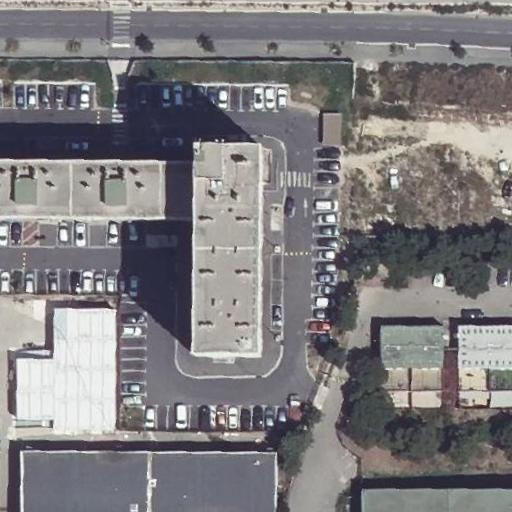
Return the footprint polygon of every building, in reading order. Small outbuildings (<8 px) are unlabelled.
[(195,148),(195,165),(194,221),(194,355),(259,357),(262,150),(195,148)] [(0,219),(126,220),(128,164),(0,162),(0,219)] [(195,165),(128,164),(126,220),(194,221),(195,165)] [(511,322),(454,323),(455,389),(511,388),(511,322)] [(439,324),(376,324),(377,390),(440,389),(439,324)] [(275,511),(275,452),(23,452),(21,511),(275,511)] [(511,511),(511,491),(360,493),(359,511),(511,511)]
